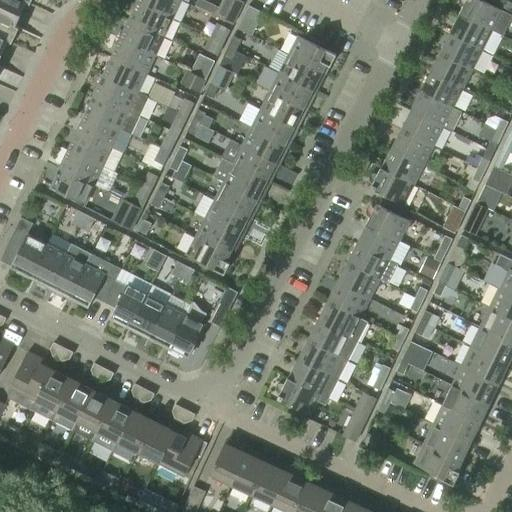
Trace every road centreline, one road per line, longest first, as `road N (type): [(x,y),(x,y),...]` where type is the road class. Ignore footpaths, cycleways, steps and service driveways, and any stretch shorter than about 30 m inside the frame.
road 1 (residential): [(392,38),(225,379),(211,383)]
road 2 (residential): [(436,511),(223,415),(211,383)]
road 3 (residential): [(211,383),(185,392),(0,298)]
road 4 (residential): [(0,170),(82,0)]
